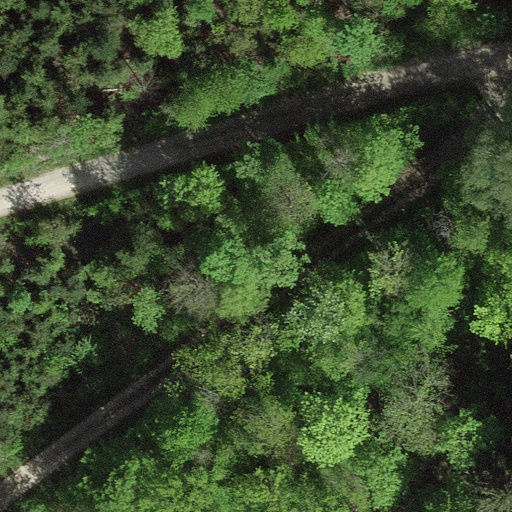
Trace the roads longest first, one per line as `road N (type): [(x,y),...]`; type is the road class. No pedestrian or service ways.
road 1 (track): [(8,511),(457,188),(511,122)]
road 2 (track): [(511,63),(0,216)]
